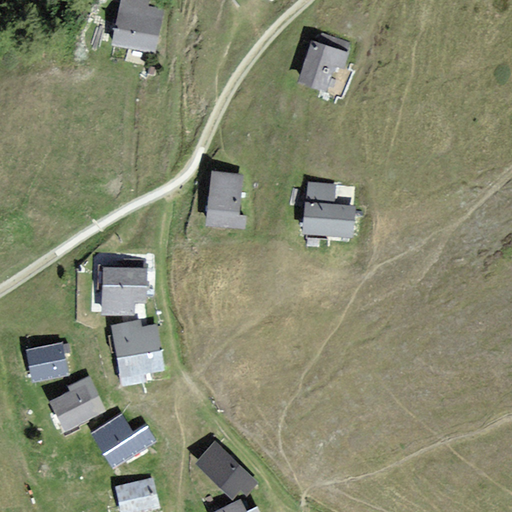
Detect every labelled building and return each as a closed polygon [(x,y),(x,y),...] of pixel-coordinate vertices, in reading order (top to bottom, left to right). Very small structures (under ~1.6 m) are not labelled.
[(158,54),(164,9),(120,3),(113,47),(158,54)] [(337,94),(349,51),(310,41),(298,84),(337,94)] [(246,180),(211,177),(205,227),(241,230),(246,180)] [(356,187),(307,185),(305,238),(355,239),(356,187)] [(148,318),(149,268),(102,267),(101,317),(148,318)] [(167,373),(161,321),(114,326),(120,378),(167,373)] [(33,381),(69,375),(64,343),(28,348),(33,381)] [(64,429),(104,411),(91,382),(51,399),(64,429)] [(95,433),(115,466),(142,449),(121,417),(95,433)] [(247,495),(258,483),(214,445),(196,466),(233,498),(241,490),(247,495)] [(122,511),(137,511),(161,507),(155,478),(117,485),(122,511)] [(211,511),(248,511),(241,497),(211,511)]
